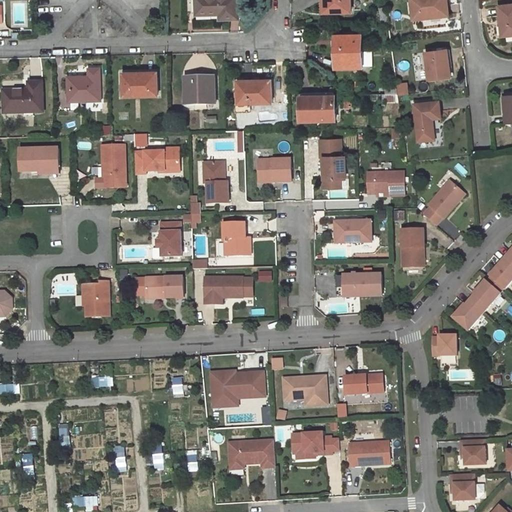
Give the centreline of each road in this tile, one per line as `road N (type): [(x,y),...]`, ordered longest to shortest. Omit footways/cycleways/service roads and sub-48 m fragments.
road 1 (residential): [(305,338),(36,351)]
road 2 (residential): [(61,46),(281,40),(280,0)]
road 3 (residential): [(431,502),(420,363),(406,327)]
road 4 (residential): [(270,511),(431,502)]
road 5 (residential): [(511,222),(406,327)]
road 6 (residential): [(302,210),(305,338)]
